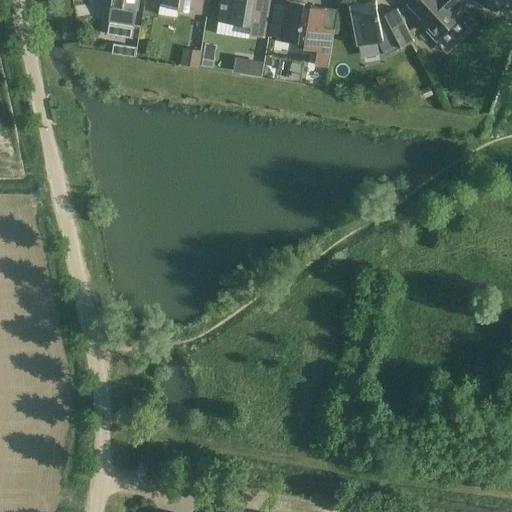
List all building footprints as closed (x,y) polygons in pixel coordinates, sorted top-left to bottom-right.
[(112,0),(112,6),(111,6),(110,10),(108,22),(109,22),(109,23),(109,24),(107,34),(132,38),(134,27),(138,0),(112,0)] [(159,0),(159,3),(178,6),(178,10),(201,14),(202,0),(159,0)] [(270,0),(221,0),(218,21),(251,26),(250,34),(264,37),(270,0)] [(467,3),(463,0),(412,0),(408,5),(422,20),(420,22),(437,39),(460,17),(456,13),(467,3)] [(501,0),(471,0),(496,12),(501,0)] [(328,68),(334,30),(322,28),(325,10),(310,7),(310,10),(303,9),(304,4),(286,1),(280,40),(297,43),(296,47),(317,51),(314,66),(328,68)] [(379,18),(375,1),(349,6),(357,45),(377,42),(384,56),(401,48),(414,42),(406,27),(397,9),(384,16),(385,17),(379,18)] [(137,47),(113,44),(112,53),(135,57),(137,47)] [(181,64),(199,67),(201,51),(183,48),(181,64)] [(237,72),(260,76),(262,62),(240,58),(237,72)]
